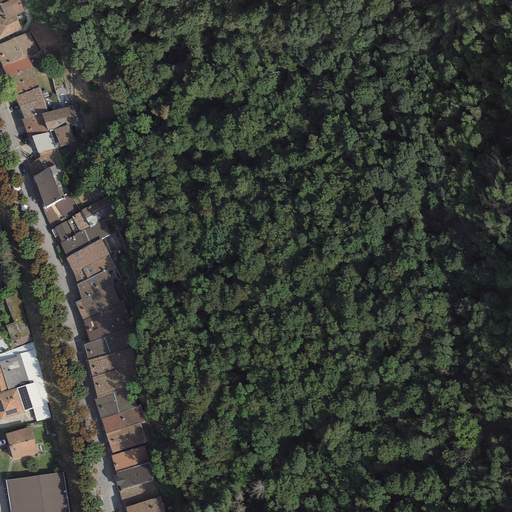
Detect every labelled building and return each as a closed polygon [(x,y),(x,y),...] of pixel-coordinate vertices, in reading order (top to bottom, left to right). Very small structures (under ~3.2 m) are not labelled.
[(18,0),(11,0),(0,5),(0,6),(4,15),(6,19),(15,15),(23,11),(18,0)] [(0,39),(22,30),(15,15),(6,19),(4,15),(0,16),(0,39)] [(30,32),(0,44),(0,62),(2,67),(17,61),(32,55),(38,53),(30,32)] [(32,55),(17,61),(21,71),(32,67),(36,65),(32,55)] [(17,61),(2,67),(6,77),(21,71),(17,61)] [(35,77),(32,67),(21,71),(6,77),(9,87),(35,77)] [(39,87),(35,77),(9,87),(13,97),(15,96),(39,87)] [(43,98),(39,87),(15,96),(18,106),(20,106),(43,98)] [(47,112),(43,98),(20,106),(24,119),(42,114),(47,112)] [(47,112),(42,114),(48,131),(54,130),(73,125),(78,123),(74,106),(47,112)] [(48,131),(42,114),(24,119),(21,120),(28,137),(31,136),(48,131)] [(77,141),(73,125),(54,130),(61,147),(77,141)] [(54,149),(61,147),(54,130),(48,131),(31,136),(37,153),(39,153),(54,149)] [(54,149),(39,153),(40,158),(27,163),(45,207),(70,195),(54,149)] [(70,195),(45,207),(42,208),(51,230),(80,211),(70,195)] [(114,214),(107,197),(80,211),(51,230),(58,244),(60,243),(108,217),(114,214)] [(114,232),(108,217),(60,243),(67,258),(101,239),(114,232)] [(115,269),(101,239),(67,258),(73,273),(77,285),(107,270),(109,273),(115,269)] [(109,273),(107,270),(77,285),(82,299),(75,303),(82,320),(119,302),(109,273)] [(123,301),(119,302),(82,320),(89,343),(132,326),(123,301)] [(137,346),(132,326),(89,343),(84,345),(87,360),(137,346)] [(137,346),(87,360),(90,371),(140,357),(137,346)] [(19,354),(20,355),(30,384),(35,382),(37,387),(44,385),(34,349),(19,354)] [(24,413),(24,411),(33,409),(42,406),(37,387),(35,382),(30,384),(20,355),(0,362),(0,419),(1,421),(24,413)] [(90,371),(93,382),(143,369),(140,357),(90,371)] [(93,382),(97,398),(133,387),(146,383),(143,369),(93,382)] [(42,406),(33,409),(36,421),(50,417),(46,403),(48,403),(44,385),(37,387),(42,406)] [(97,398),(94,400),(101,419),(137,408),(133,387),(97,398)] [(141,407),(137,408),(101,419),(105,433),(140,423),(145,421),(141,407)] [(146,442),(140,423),(105,433),(111,453),(146,442)] [(30,427),(5,435),(13,459),(37,451),(30,427)] [(173,439),(144,447),(149,462),(177,454),(173,439)] [(144,447),(111,456),(116,472),(149,462),(144,447)] [(149,462),(116,472),(116,475),(114,476),(118,492),(153,481),(153,475),(151,469),(150,467),(149,462)] [(9,511),(68,511),(62,472),(5,481),(9,511)] [(159,497),(153,481),(118,492),(123,508),(125,507),(159,497)] [(163,511),(159,497),(125,507),(126,511),(163,511)]
